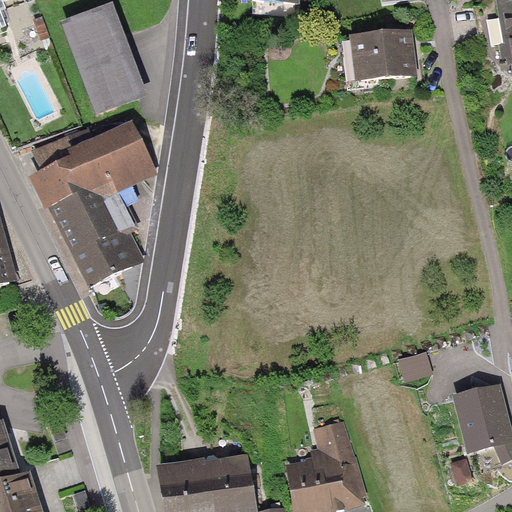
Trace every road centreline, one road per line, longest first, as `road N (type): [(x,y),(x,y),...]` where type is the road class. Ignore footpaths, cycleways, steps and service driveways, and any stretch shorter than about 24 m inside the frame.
road 1 (tertiary): [(205,0),(157,324),(141,352),(99,376)]
road 2 (residential): [(511,352),(432,0)]
road 3 (tertiary): [(0,166),(83,337)]
road 4 (tertiary): [(99,376),(139,511)]
